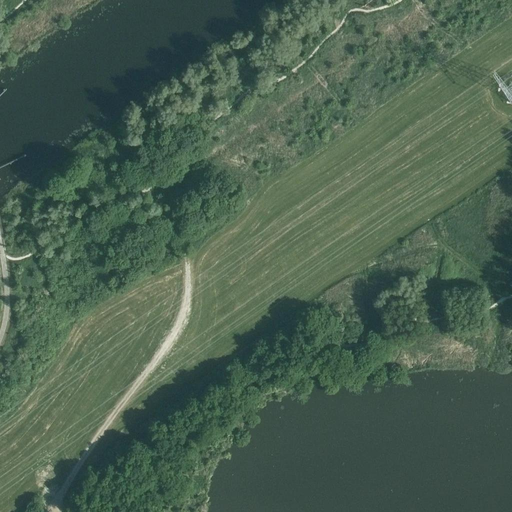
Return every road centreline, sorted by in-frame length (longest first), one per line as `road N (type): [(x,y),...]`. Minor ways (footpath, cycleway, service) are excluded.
road 1 (track): [(89,448),(350,270),(429,245),(449,247),(500,288),(494,344)]
road 2 (track): [(52,511),(176,327),(187,277)]
